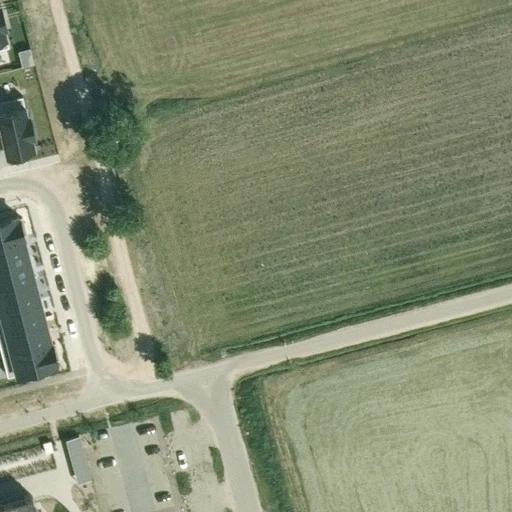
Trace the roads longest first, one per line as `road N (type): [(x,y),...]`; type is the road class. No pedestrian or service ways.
road 1 (track): [(51,0),(158,386)]
road 2 (unclassified): [(203,374),(511,293)]
road 3 (residential): [(0,183),(40,177),(102,400)]
road 4 (unclassified): [(203,374),(242,511)]
